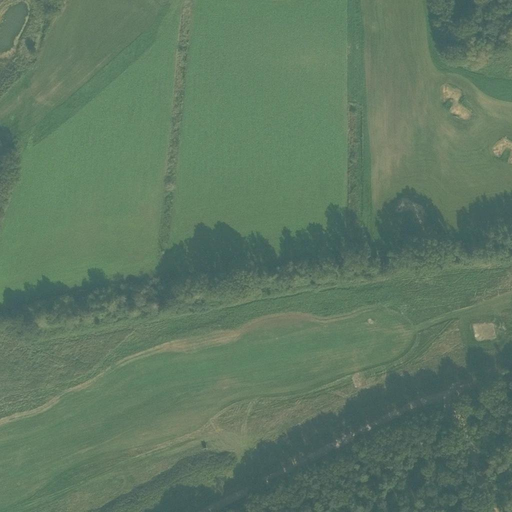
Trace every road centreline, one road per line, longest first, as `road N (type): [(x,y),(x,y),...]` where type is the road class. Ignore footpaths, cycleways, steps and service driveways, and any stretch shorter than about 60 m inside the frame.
road 1 (track): [(203,511),(450,392),(511,376)]
road 2 (track): [(493,511),(450,392)]
